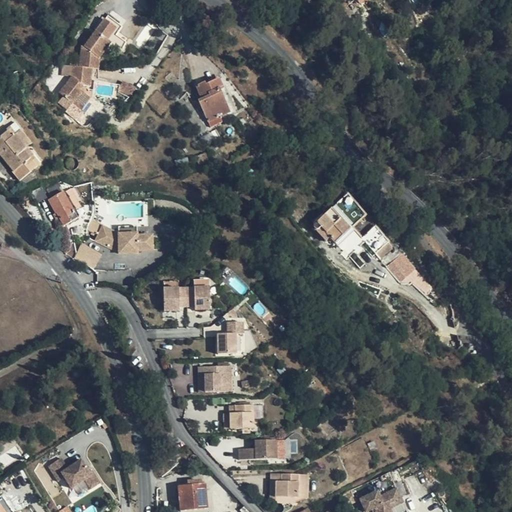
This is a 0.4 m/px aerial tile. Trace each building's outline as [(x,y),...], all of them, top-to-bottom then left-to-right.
[(108,16),(96,31),(112,43),(119,32),(114,29),(118,23),(108,16)] [(123,27),(118,23),(114,29),(119,32),(123,27)] [(112,43),(96,31),(85,46),(82,46),(80,67),(74,67),(73,77),(60,93),(74,104),(84,92),(81,89),(84,86),(91,87),(92,78),(93,69),(99,69),(100,58),(112,43)] [(233,111),(220,80),(207,86),(205,83),(196,87),(202,99),(199,100),(211,127),(226,121),(223,116),(233,111)] [(135,87),(122,83),(121,90),(128,93),(135,87)] [(21,130),(16,123),(6,130),(8,132),(0,138),(0,148),(1,148),(5,152),(1,155),(14,171),(13,172),(20,181),(38,166),(25,150),(28,148),(16,134),(20,131),(21,130)] [(16,134),(28,148),(32,145),(20,131),(16,134)] [(41,164),(28,148),(25,150),(38,166),(41,164)] [(78,218),(58,184),(47,191),(52,200),(49,202),(57,213),(58,213),(61,218),(65,225),(78,218)] [(47,198),(42,188),(31,193),(36,203),(47,198)] [(366,214),(348,194),(337,205),(355,224),(366,214)] [(350,229),(332,209),(314,226),(314,228),(315,229),(317,230),(319,230),(328,240),(331,237),(337,242),(350,229)] [(119,225),(119,233),(138,231),(137,224),(119,225)] [(384,256),(395,245),(376,225),(365,235),(384,256)] [(103,226),(97,241),(121,252),(121,253),(140,251),(140,249),(155,248),(153,232),(138,234),(138,231),(119,233),(103,226)] [(76,260),(98,266),(103,250),(81,243),(76,260)] [(400,251),(395,245),(384,256),(389,261),(400,251)] [(211,310),(210,288),(195,289),(187,289),(179,289),(164,290),(165,312),(180,311),(180,307),(188,307),(195,307),(195,311),(211,310)] [(229,335),(236,335),(245,335),(244,324),(228,324),(229,335)] [(236,354),(236,335),(229,335),(219,335),(219,354),(236,354)] [(231,375),(231,367),(199,368),(199,375),(205,375),(206,392),(222,392),(221,375),(231,375)] [(231,375),(221,375),(222,392),(232,391),(231,375)] [(254,429),(254,406),(236,406),(236,414),(231,414),(231,429),(243,429),(243,433),(250,433),(250,429),(254,429)] [(278,459),(277,441),(256,441),(256,449),(253,449),(240,449),(240,460),(269,459),(278,459)] [(63,482),(70,493),(83,484),(89,494),(99,488),(92,476),(89,478),(80,464),(66,473),(60,462),(47,470),(54,481),(60,477),(63,482)] [(283,474),(272,474),(271,498),(275,502),(296,503),(296,497),(277,497),(277,482),(282,482),(283,474)] [(300,475),(283,474),(282,482),(277,482),(277,497),(296,497),(299,498),(300,475)] [(308,475),(300,475),(299,498),(308,498),(308,475)] [(60,477),(54,481),(57,486),(63,482),(60,477)] [(203,485),(203,481),(189,482),(189,486),(179,487),(180,511),(208,508),(206,485),(203,485)] [(404,503),(398,489),(381,497),(379,492),(361,500),(367,511),(378,507),(378,511),(392,511),(392,508),(404,503)] [(11,511),(3,499),(0,500),(0,503),(1,504),(0,504),(0,511),(11,511)]
